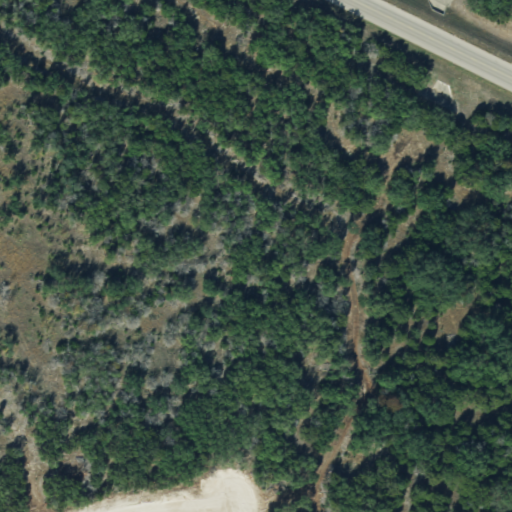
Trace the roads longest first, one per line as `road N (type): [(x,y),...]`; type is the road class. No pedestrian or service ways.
road 1 (residential): [(0,360),(174,307),(209,302),(297,313),(396,371),(427,413),(463,511)]
road 2 (residential): [(0,18),(160,76),(141,121),(125,202),(136,319)]
road 3 (secondary): [(511,73),(362,0)]
